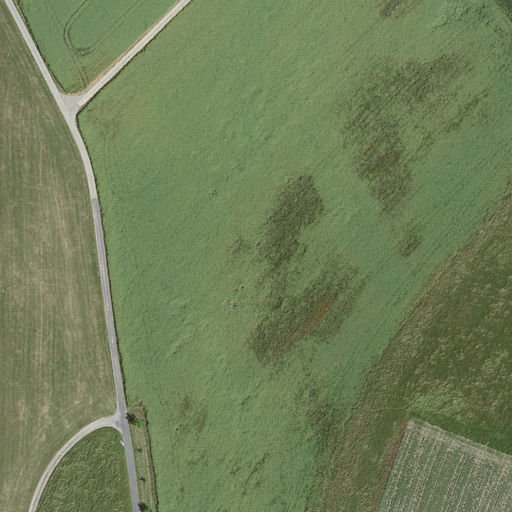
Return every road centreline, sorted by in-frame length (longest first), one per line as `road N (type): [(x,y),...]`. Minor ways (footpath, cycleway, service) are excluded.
road 1 (unclassified): [(9,0),(87,163),(137,511)]
road 2 (track): [(67,112),(186,0)]
road 3 (track): [(124,417),(94,424),(62,450),(32,511)]
